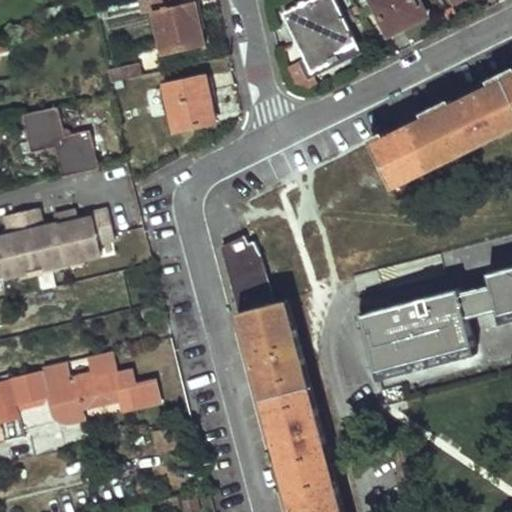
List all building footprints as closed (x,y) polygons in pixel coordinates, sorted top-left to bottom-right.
[(181,0),(148,0),(160,55),(205,45),(195,2),(182,4),(181,0)] [(316,72),(344,57),(342,52),(362,42),(342,0),(311,0),(294,8),(313,46),(306,51),(310,59),(316,72)] [(421,0),(374,0),(391,33),(429,14),(421,0)] [(316,72),(310,59),(293,68),(301,85),(303,86),(308,88),(316,89),(324,87),(316,72)] [(511,76),(428,118),(372,146),(394,190),(511,131),(511,76)] [(203,78),(164,87),(174,131),(213,121),(203,78)] [(57,106),(22,114),(32,152),(56,146),(64,177),(100,168),(91,128),(65,135),(57,106)] [(0,237),(0,255),(4,275),(5,277),(100,255),(97,241),(114,237),(107,206),(90,210),(91,215),(78,218),(76,209),(55,214),(57,224),(51,225),(49,216),(41,218),(38,207),(7,215),(10,226),(1,228),(3,237),(0,237)] [(128,233),(135,260),(150,256),(143,229),(128,233)] [(272,294),(262,255),(253,244),(248,247),(244,238),(221,249),(236,303),(272,294)] [(511,267),(488,274),(490,285),(459,293),(458,290),(362,315),(379,381),(476,355),(466,320),(497,311),(501,324),(511,321),(511,267)] [(291,511),(343,511),(288,301),(239,314),(246,341),(272,437),(291,511)] [(45,375),(0,385),(0,415),(2,424),(21,419),(18,405),(52,397),(57,418),(74,424),(87,421),(84,412),(122,403),(124,412),(161,403),(156,380),(136,385),(133,370),(118,373),(113,352),(90,357),(94,374),(71,380),(67,363),(44,368),(45,375)] [(174,427),(155,432),(160,453),(179,448),(174,427)] [(198,494),(168,501),(171,511),(183,509),(183,511),(197,511),(202,511),(198,494)]
